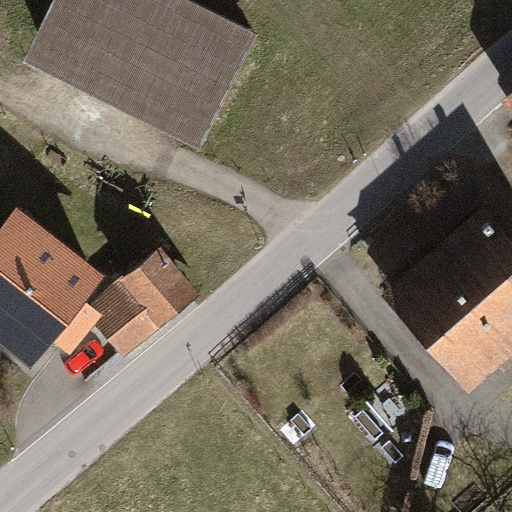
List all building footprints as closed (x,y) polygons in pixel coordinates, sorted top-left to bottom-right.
[(258,32),(195,0),(53,0),(24,58),(200,146),(258,32)] [(511,88),(500,96),(511,114),(511,88)] [(0,339),(33,365),(53,341),(70,354),(103,312),(87,299),(108,272),(19,201),(0,224),(0,339)] [(511,235),(483,203),(381,292),(469,392),(511,353),(511,235)] [(161,246),(95,300),(134,349),(201,295),(161,246)]
